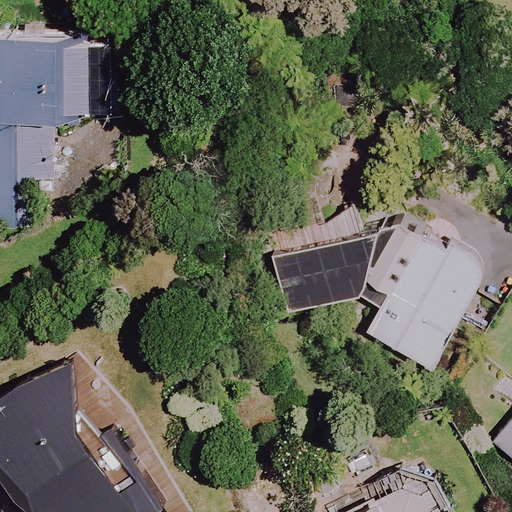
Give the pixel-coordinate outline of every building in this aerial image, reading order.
[(92,109),(94,39),(0,35),(0,224),(37,226),(38,176),(52,176),(54,116),(74,116),(75,108),(92,109)] [(428,232),(394,213),(389,223),(280,253),(294,305),(360,287),(388,303),(372,331),(433,365),(493,259),(432,225),(428,232)] [(511,420),(496,440),(511,453),(511,420)] [(2,511),(24,456),(0,445),(0,511),(2,511)] [(431,511),(410,472),(334,511),(431,511)]
